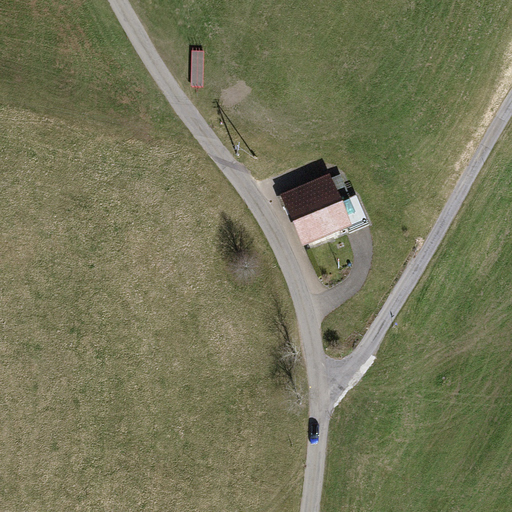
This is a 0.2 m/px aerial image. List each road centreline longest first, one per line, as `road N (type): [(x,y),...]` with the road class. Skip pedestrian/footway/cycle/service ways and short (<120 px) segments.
road 1 (unclassified): [(117,0),(288,264),(318,392)]
road 2 (residential): [(318,392),(363,355),(511,105)]
road 3 (unclassified): [(318,392),(309,511)]
